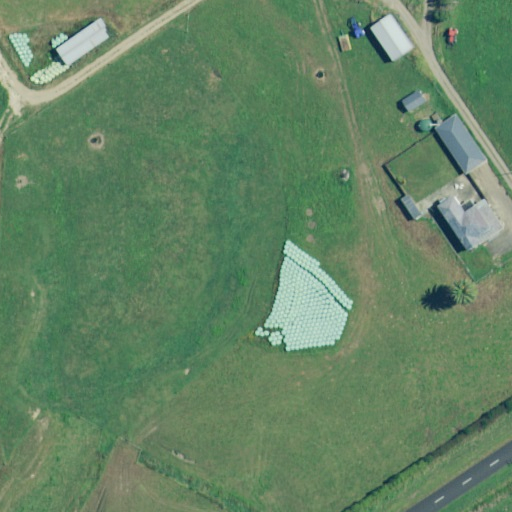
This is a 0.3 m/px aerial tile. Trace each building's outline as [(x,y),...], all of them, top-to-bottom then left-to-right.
[(414,48),(391,15),(371,29),(394,62),(414,48)] [(111,39),(100,23),(61,50),(72,66),(111,39)] [(427,102),(420,90),(402,102),(409,113),(427,102)] [(486,162),(456,116),(436,129),(466,175),(486,162)] [(462,207),(454,196),(440,205),(470,251),(503,229),(485,201),(477,206),(472,200),(462,207)]
